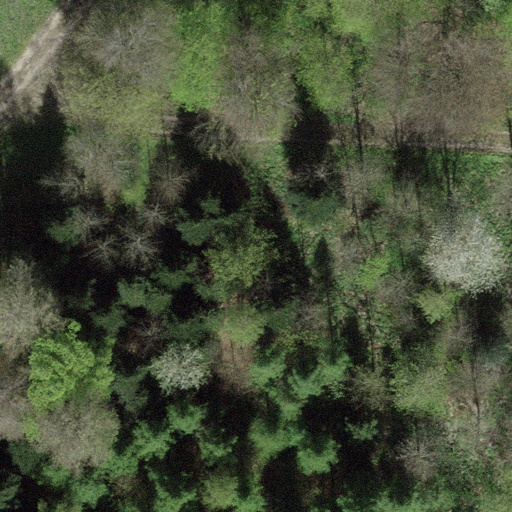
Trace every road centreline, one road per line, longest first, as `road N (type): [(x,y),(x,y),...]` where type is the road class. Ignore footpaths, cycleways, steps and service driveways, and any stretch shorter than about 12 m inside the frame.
road 1 (track): [(0,108),(65,103),(511,143)]
road 2 (track): [(0,102),(77,0)]
